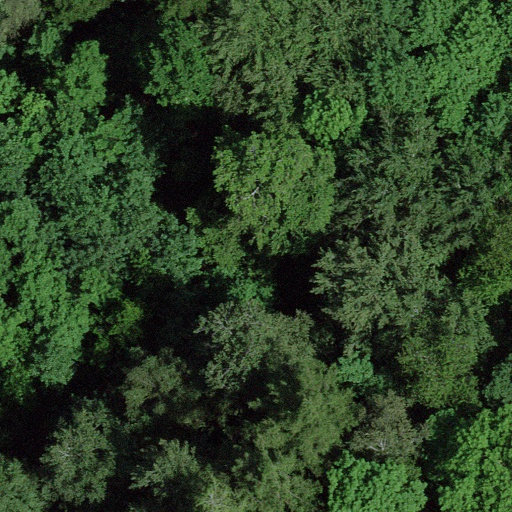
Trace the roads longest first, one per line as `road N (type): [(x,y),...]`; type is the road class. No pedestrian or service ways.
road 1 (track): [(511,340),(370,276),(94,0)]
road 2 (track): [(370,276),(480,0)]
